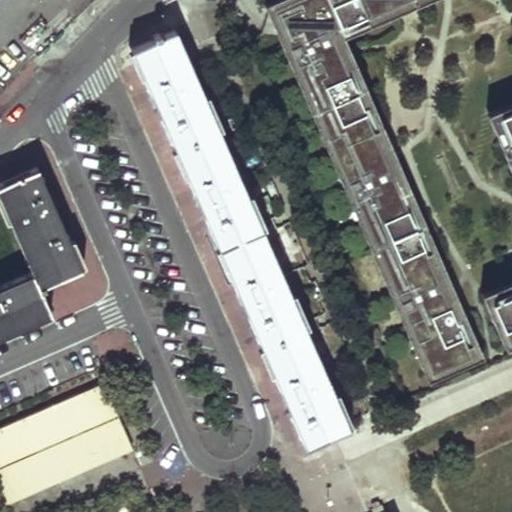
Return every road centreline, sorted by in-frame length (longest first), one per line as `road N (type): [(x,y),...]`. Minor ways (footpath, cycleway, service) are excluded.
road 1 (residential): [(93,49),(267,411),(260,451),(242,464),(215,468),(202,461),(126,305)]
road 2 (residential): [(126,305),(38,100)]
road 3 (residential): [(126,305),(0,361)]
